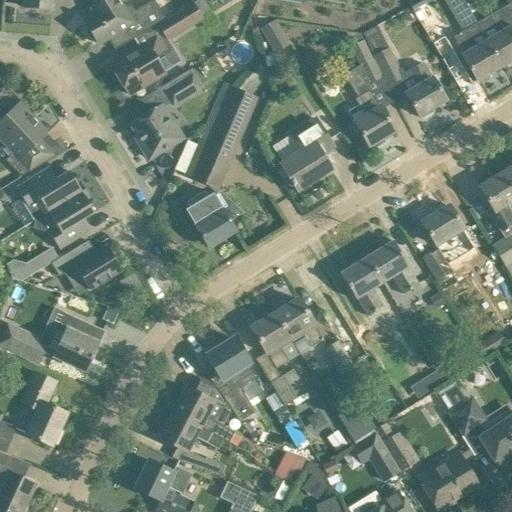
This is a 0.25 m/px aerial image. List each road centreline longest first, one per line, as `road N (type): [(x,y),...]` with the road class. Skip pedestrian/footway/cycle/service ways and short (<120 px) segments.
road 1 (residential): [(180,315),(511,108)]
road 2 (residential): [(180,315),(50,79),(0,62)]
road 3 (residential): [(67,511),(141,358),(180,315)]
